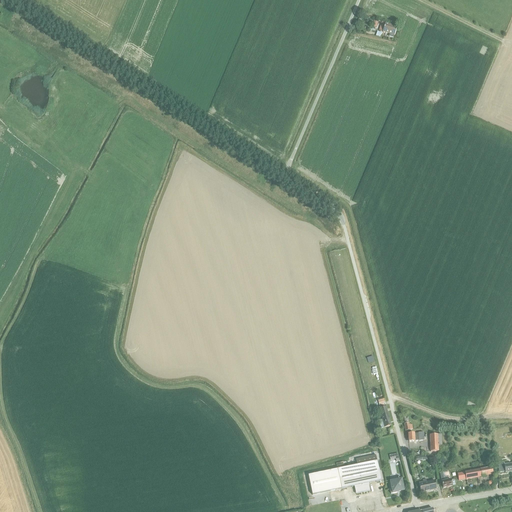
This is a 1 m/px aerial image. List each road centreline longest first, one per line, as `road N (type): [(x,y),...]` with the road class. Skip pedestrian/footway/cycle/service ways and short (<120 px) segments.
road 1 (unclassified): [(284,175),(341,215),(417,506)]
road 2 (unclassified): [(15,0),(284,175)]
road 3 (unclassified): [(284,175),(358,0)]
